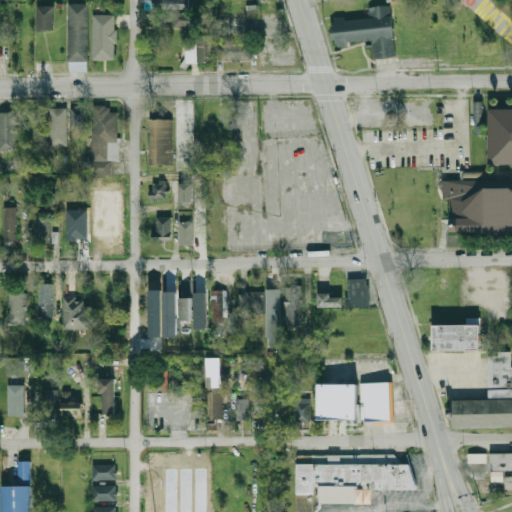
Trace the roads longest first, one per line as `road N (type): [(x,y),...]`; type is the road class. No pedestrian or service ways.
road 1 (residential): [(0,89),(511,78)]
road 2 (residential): [(0,266),(511,261)]
road 3 (residential): [(0,442),(511,437)]
road 4 (residential): [(136,511),(132,0)]
road 5 (secondary): [(440,446),(298,0)]
